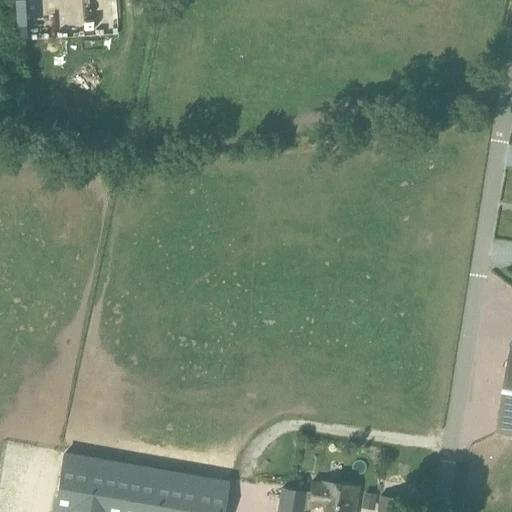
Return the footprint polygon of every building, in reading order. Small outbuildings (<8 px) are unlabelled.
[(500,215),(506,194),(497,192),(491,212),(500,215)] [(511,352),(499,432),(511,433),(511,352)] [(224,511),(230,480),(69,454),(60,511),(224,511)] [(311,480),(309,493),(308,507),(315,507),(313,511),(354,511),(358,486),(318,480),(318,481),(311,480)] [(308,507),(309,493),(288,489),(282,488),(282,489),(277,511),(302,511),(303,508),(307,509),(308,507)] [(374,511),(377,495),(364,493),(361,508),(374,511)] [(402,511),(404,500),(378,496),(375,511),(402,511)]
